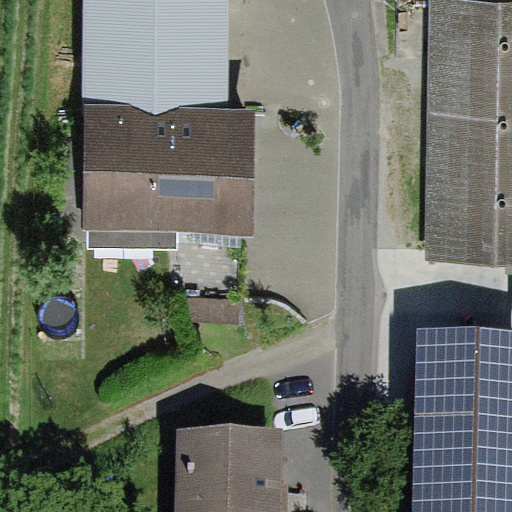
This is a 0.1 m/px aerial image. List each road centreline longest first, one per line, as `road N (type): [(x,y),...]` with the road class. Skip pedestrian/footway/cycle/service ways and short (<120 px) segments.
road 1 (unclassified): [(351,511),(363,118),(351,0)]
road 2 (track): [(0,472),(360,315)]
